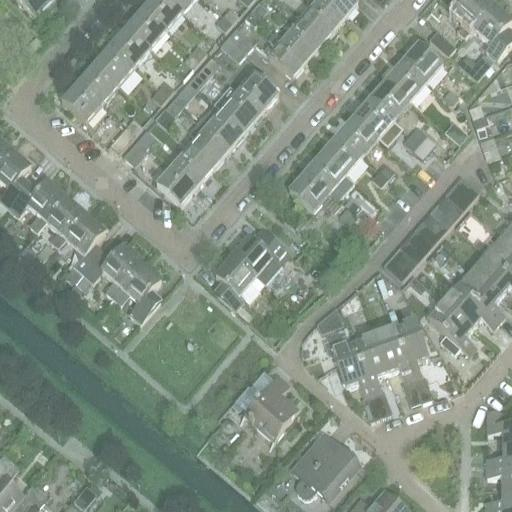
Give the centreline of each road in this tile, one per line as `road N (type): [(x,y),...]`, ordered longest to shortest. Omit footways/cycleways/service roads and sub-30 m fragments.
road 1 (residential): [(380,440),(288,363),(298,340),(479,149)]
road 2 (residential): [(190,257),(22,111),(111,0)]
road 3 (residential): [(190,257),(415,0)]
road 4 (residential): [(380,440),(466,407),(511,355)]
